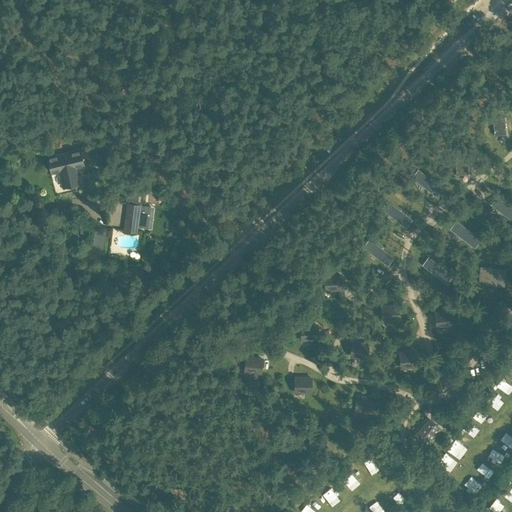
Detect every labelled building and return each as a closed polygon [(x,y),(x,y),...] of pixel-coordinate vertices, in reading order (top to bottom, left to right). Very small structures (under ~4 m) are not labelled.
[(80,183),(76,167),(84,165),(80,149),(48,157),(52,173),(60,171),(63,184),(71,182),(71,185),(80,183)] [(423,173),(417,181),(437,196),(443,188),(423,173)] [(511,208),(503,201),(497,209),(511,221),(511,208)] [(137,233),(140,204),(128,203),(124,231),(137,233)] [(393,204),(387,212),(407,227),(413,219),(393,204)] [(462,225),(456,232),(475,247),(481,239),(462,225)] [(375,243),(369,251),(388,265),(394,257),(375,243)] [(434,260),(428,268),(446,283),(453,275),(434,260)] [(503,284),(505,269),(481,267),(479,278),(488,279),(487,283),(503,284)] [(325,276),(324,276),(325,290),(326,290),(326,289),(341,288),(341,289),(342,288),(340,274),(340,275),(325,276)] [(383,307),(384,321),(385,321),(384,320),(399,319),(400,319),(399,305),(398,305),(398,306),(383,307)] [(453,325),(451,311),(451,312),(436,313),(435,313),(437,327),(437,326),(452,325),(453,325)] [(317,323),(300,325),(301,341),(319,340),(317,323)] [(353,342),(352,342),(350,356),(351,356),(351,355),(366,357),(366,358),(368,344),(353,342)] [(400,353),(399,353),(401,367),(402,367),(417,365),(416,351),(415,351),(415,352),(400,354),(400,353)] [(247,357),(246,357),(245,371),(245,370),(260,372),(261,372),(262,358),(261,359),(247,357)] [(295,377),(295,391),(310,391),(310,392),(311,392),(311,378),(295,378),(295,377)] [(357,396),(356,396),(355,410),(356,410),(371,411),(372,398),(372,397),(372,398),(357,397),(357,396)]
